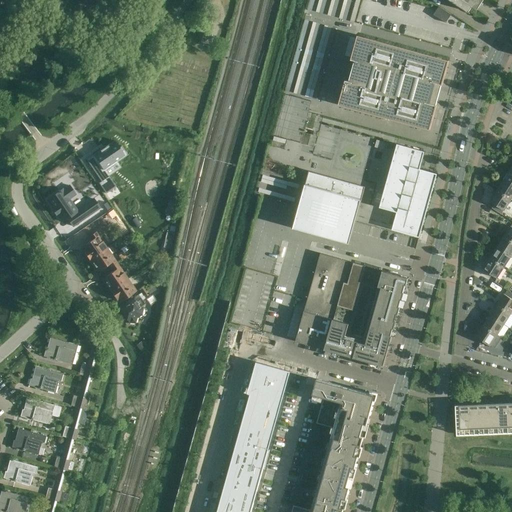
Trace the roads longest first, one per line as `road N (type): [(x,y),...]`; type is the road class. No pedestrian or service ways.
road 1 (track): [(288,0),(146,511)]
road 2 (residential): [(73,281),(18,200),(16,183),(104,100),(190,0)]
road 3 (unclassified): [(199,511),(246,341),(401,386)]
road 4 (unclassified): [(412,348),(464,142)]
road 5 (residential): [(457,360),(482,164),(475,155)]
road 6 (residential): [(73,281),(119,351),(119,406)]
road 7 (unclassified): [(367,511),(401,386)]
